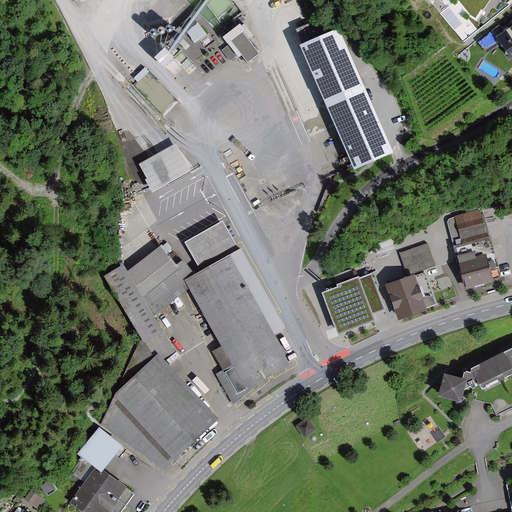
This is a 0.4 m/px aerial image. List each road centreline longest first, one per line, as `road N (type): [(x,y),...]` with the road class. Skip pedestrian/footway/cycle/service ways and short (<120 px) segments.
road 1 (residential): [(511,106),(355,195),(308,272),(287,291),(324,375)]
road 2 (secondary): [(164,511),(195,474),(324,375)]
road 3 (secondary): [(324,375),(396,340),(511,302)]
road 4 (unknown): [(313,162),(401,132),(404,120),(381,87)]
road 5 (residential): [(476,436),(378,511)]
